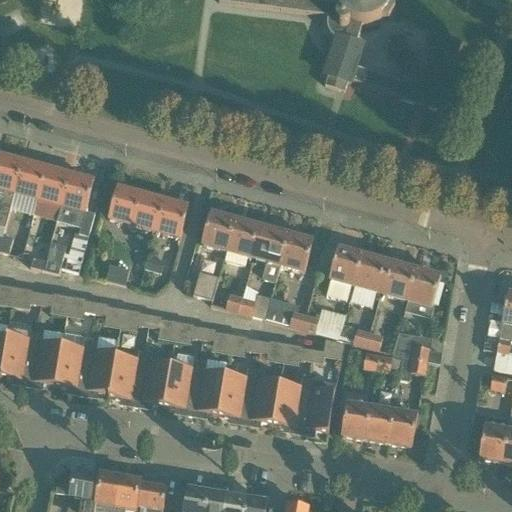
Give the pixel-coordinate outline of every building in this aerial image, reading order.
[(351,83),(377,91),(399,99),(404,85),(355,70),(363,47),(356,45),(362,28),(373,27),(382,21),(388,23),(395,12),(391,6),(391,0),(219,0),(219,4),(328,18),(327,27),(330,35),(337,40),(325,77),(328,78),(325,88),(344,94),(348,85),(350,85),(351,83)] [(423,109),(437,113),(442,115),(452,85),(447,84),(459,45),(433,34),(427,48),(438,52),(436,58),(425,55),(418,75),(408,72),(404,85),(399,99),(399,101),(418,107),(419,105),(423,106),(423,109)] [(94,185),(0,159),(0,192),(5,194),(3,201),(0,202),(0,229),(5,231),(15,197),(61,209),(57,225),(80,231),(79,238),(88,240),(95,217),(86,215),(94,185)] [(180,242),(188,211),(117,191),(108,222),(180,242)] [(202,248),(227,255),(235,224),(210,217),(202,248)] [(227,255),(225,263),(245,269),(247,260),(253,262),(262,231),(235,224),(227,255)] [(288,238),(262,231),(253,262),(266,266),(262,282),(275,286),(280,269),(288,238)] [(313,245),(288,238),(280,269),(304,276),(313,245)] [(0,255),(8,258),(9,256),(13,242),(3,239),(0,251),(0,255)] [(46,264),(44,274),(59,278),(61,271),(66,249),(51,245),(46,264)] [(330,283),(331,283),(326,298),(347,304),(347,301),(351,289),(354,290),(362,259),(338,252),(330,283)] [(164,264),(147,259),(143,272),(160,277),(164,264)] [(389,266),(364,259),(362,259),(354,290),(381,297),(389,266)] [(44,274),(46,264),(33,261),(31,271),(44,274)] [(381,297),(408,304),(416,274),(389,266),(381,297)] [(129,273),(110,268),(105,284),(125,289),(129,273)] [(408,304),(432,311),(441,280),(416,274),(408,304)] [(193,299),(212,304),(219,281),(199,276),(193,299)] [(15,292),(15,293),(12,311),(29,314),(30,307),(40,309),(42,297),(31,295),(32,294),(15,292)] [(511,296),(508,296),(502,327),(499,343),(510,345),(511,345),(511,296)] [(42,297),(40,309),(52,311),(54,299),(42,297)] [(230,298),(226,312),(225,314),(237,317),(242,301),(230,298)] [(242,301),(237,317),(251,321),(252,319),(265,322),(268,311),(254,307),(255,305),(242,301)] [(289,329),(289,330),(289,331),(304,336),(308,319),(297,316),(299,308),(272,301),(266,323),(289,329)] [(97,306),(85,304),(83,316),(95,318),(97,306)] [(97,306),(95,318),(107,320),(109,308),(97,306)] [(151,319),(139,317),(137,329),(149,331),(151,319)] [(151,319),(149,331),(161,333),(163,321),(151,319)] [(319,322),(308,319),(304,336),(315,339),(316,336),(334,342),(340,344),(341,340),(339,339),(341,333),(337,331),(318,326),(319,322)] [(205,332),(193,330),(191,342),(203,344),(205,332)] [(27,390),(36,336),(8,331),(6,341),(0,379),(0,381),(1,382),(2,380),(21,383),(20,389),(27,390)] [(205,332),(203,344),(214,345),(216,334),(205,332)] [(357,333),(357,334),(354,344),(341,340),(340,344),(348,346),(353,348),(352,349),(365,353),(370,336),(357,333)] [(64,335),(62,348),(55,389),(75,392),(74,398),(81,399),(90,345),(84,344),(85,339),(65,336),(65,335),(64,335)] [(36,336),(27,390),(34,391),(35,385),(55,389),(62,348),(42,345),(43,337),(36,336)] [(384,340),(370,336),(365,353),(379,356),(384,340)] [(259,344),(247,342),(245,354),(257,356),(259,344)] [(510,345),(499,343),(497,355),(494,372),(511,375),(511,357),(508,357),(510,345)] [(259,344),(257,356),(268,358),(270,346),(259,344)] [(90,345),(81,399),(89,400),(89,395),(109,398),(116,357),(96,354),(97,346),(90,345)] [(412,363),(426,366),(428,353),(396,347),(393,358),(400,360),(412,363)] [(313,354),(301,352),(299,363),(311,365),(313,354)] [(313,354),(311,365),(323,367),(325,355),(313,354)] [(136,410),(145,356),(138,355),(137,363),(117,359),(117,357),(116,357),(109,398),(108,400),(129,404),(128,409),(136,410)] [(164,409),(171,368),(151,365),(152,357),(145,356),(136,410),(143,411),(144,406),(164,409)] [(376,376),(379,359),(366,357),(363,374),(376,376)] [(390,377),(397,378),(400,360),(393,358),(392,361),(379,359),(376,376),(390,378),(390,377)] [(400,360),(397,378),(399,378),(399,383),(409,385),(410,376),(424,379),(426,366),(412,363),(400,360)] [(171,368),(164,409),(184,413),(183,418),(190,419),(199,365),(193,364),(191,372),(171,368)] [(199,365),(190,419),(197,421),(198,415),(218,418),(225,377),(205,374),(206,366),(199,365)] [(245,429),(254,374),(247,373),(246,381),(225,377),(218,418),(238,422),(237,427),(245,429)] [(254,374),(245,429),(252,430),(253,424),(273,428),(280,387),(259,383),(261,375),(254,374)] [(511,382),(493,379),(490,394),(505,396),(506,390),(511,391),(511,382)] [(280,387),(273,428),(293,431),(292,436),(299,438),(308,383),(302,382),(300,390),(280,387)] [(336,388),(308,383),(299,438),(306,439),(307,433),(328,437),(336,388)] [(341,439),(365,443),(370,411),(347,407),(341,439)] [(365,443),(386,447),(391,415),(370,411),(365,443)] [(391,415),(386,447),(412,451),(417,420),(391,415)] [(486,420),(484,431),(479,462),(502,466),(510,424),(486,420)] [(511,424),(510,424),(502,466),(511,467),(511,424)] [(95,511),(101,479),(100,478),(100,482),(73,478),(65,477),(60,478),(58,482),(55,497),(70,500),(67,511),(95,511)] [(101,479),(95,511),(115,511),(121,482),(101,479)] [(136,511),(140,489),(139,489),(140,485),(121,482),(115,511),(136,511)] [(136,511),(162,511),(166,493),(140,489),(136,511)] [(205,511),(208,496),(188,493),(185,511),(205,511)] [(225,511),(228,500),(208,496),(205,511),(225,511)] [(245,511),(247,503),(228,500),(225,511),(245,511)] [(265,511),(267,506),(247,503),(245,511),(265,511)]
